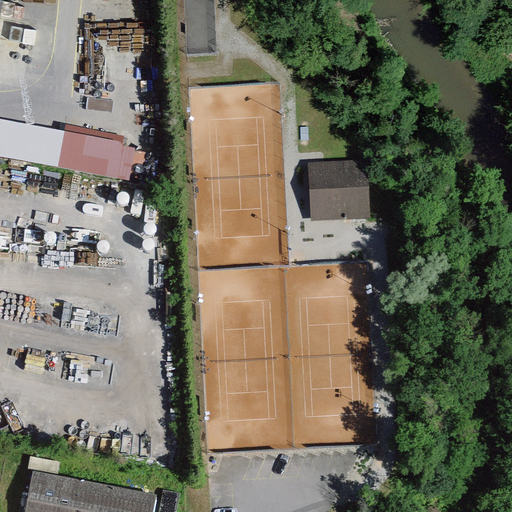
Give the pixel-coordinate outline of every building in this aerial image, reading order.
[(192,0),(194,37),(211,37),(210,0),(192,0)] [(0,160),(128,182),(134,145),(105,140),(105,138),(0,120),(0,160)] [(364,166),(311,169),(313,216),(367,214),(364,166)] [(153,511),(156,497),(32,475),(25,511),(153,511)] [(175,511),(179,495),(163,492),(159,511),(175,511)]
